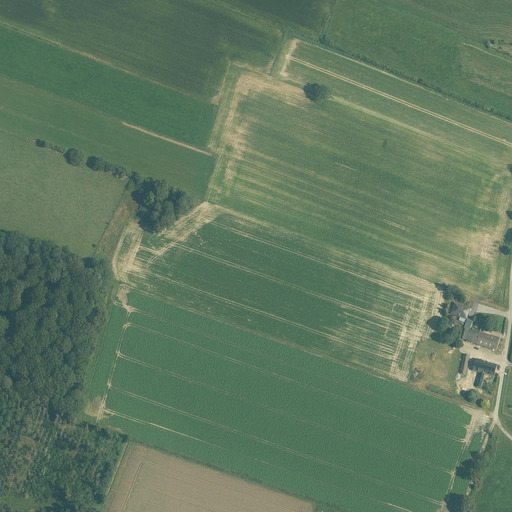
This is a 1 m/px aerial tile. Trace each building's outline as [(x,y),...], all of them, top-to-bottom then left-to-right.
[(470,310),(455,305),(451,314),(466,320),(470,310)] [(473,322),(467,320),(464,328),(470,330),(473,322)] [(476,345),(480,333),(470,330),(466,342),(476,345)] [(500,339),(480,333),(476,345),(496,351),(500,339)] [(460,372),(464,355),(452,352),(446,376),(452,378),(454,371),(460,372)] [(465,375),(469,356),(464,355),(460,372),(460,374),(465,375)] [(480,373),(485,374),(494,377),(497,366),(476,360),(472,371),(480,373)] [(485,374),(480,373),(476,387),(481,388),(485,374)]
